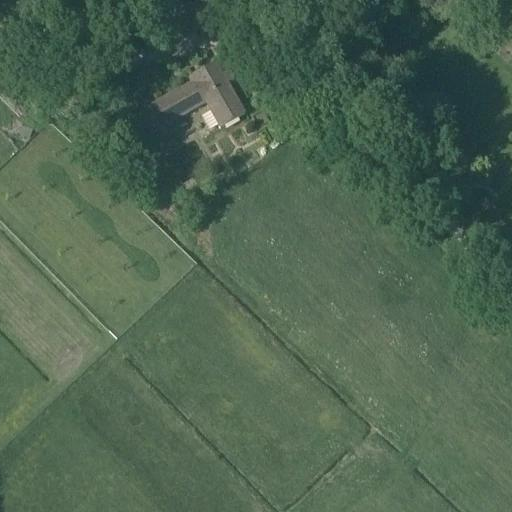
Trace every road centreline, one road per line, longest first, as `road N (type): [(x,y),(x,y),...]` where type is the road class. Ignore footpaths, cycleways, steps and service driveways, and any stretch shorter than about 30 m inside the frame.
road 1 (unclassified): [(265,0),(320,33),(353,69),(477,257),(511,289)]
road 2 (unclassified): [(0,26),(15,40),(47,34),(126,0)]
